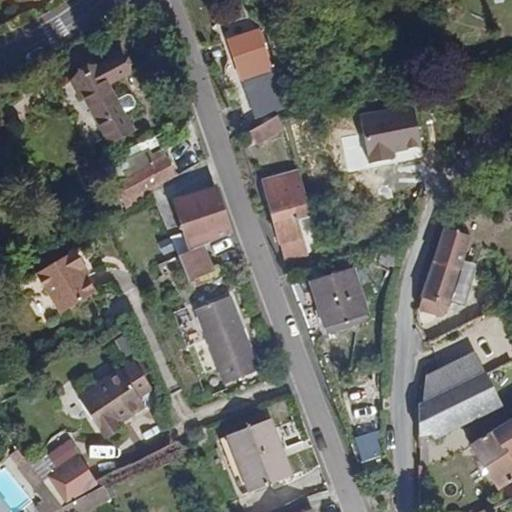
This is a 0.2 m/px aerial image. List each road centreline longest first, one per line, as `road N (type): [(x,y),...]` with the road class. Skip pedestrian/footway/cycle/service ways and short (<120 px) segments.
road 1 (residential): [(358,511),(172,0)]
road 2 (residential): [(511,119),(473,149),(423,241),(405,324),(402,511)]
road 3 (residential): [(0,62),(104,0)]
